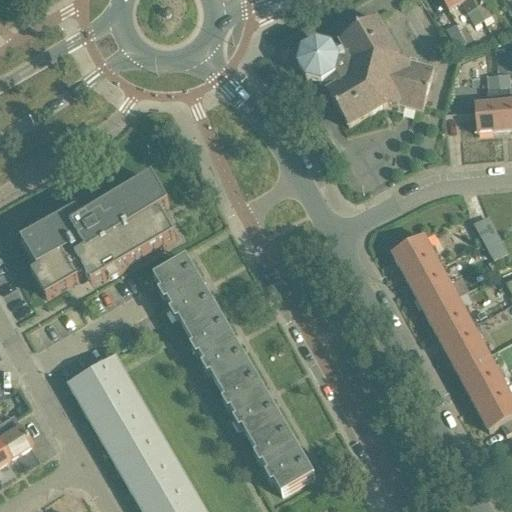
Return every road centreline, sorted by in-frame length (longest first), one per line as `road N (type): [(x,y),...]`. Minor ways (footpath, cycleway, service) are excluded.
road 1 (residential): [(302,183),(243,220),(405,511)]
road 2 (residential): [(480,511),(334,238)]
road 3 (residential): [(334,238),(440,184),(511,179)]
road 4 (residential): [(302,183),(268,129),(200,52)]
road 5 (tertiary): [(0,141),(136,53)]
road 6 (residential): [(76,469),(0,330)]
road 7 (tertiary): [(119,10),(0,85)]
